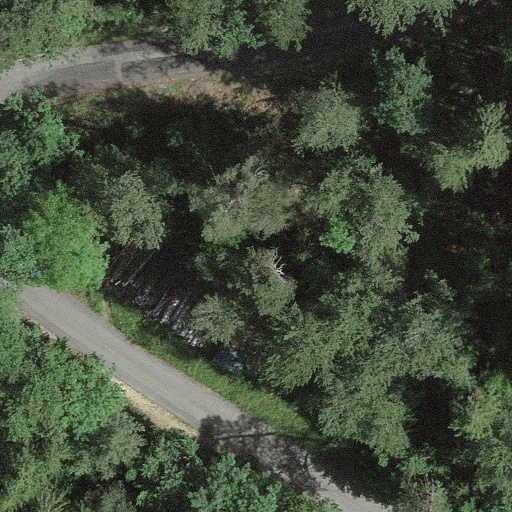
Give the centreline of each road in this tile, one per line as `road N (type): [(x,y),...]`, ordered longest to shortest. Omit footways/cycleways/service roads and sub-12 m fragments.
road 1 (unclassified): [(489,0),(197,60),(0,114)]
road 2 (unclassified): [(0,271),(99,348),(347,511)]
